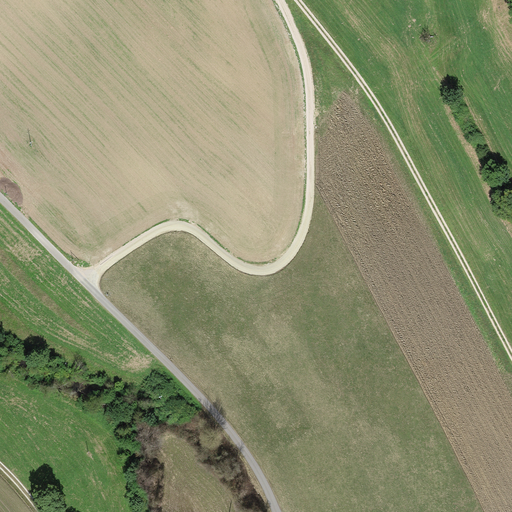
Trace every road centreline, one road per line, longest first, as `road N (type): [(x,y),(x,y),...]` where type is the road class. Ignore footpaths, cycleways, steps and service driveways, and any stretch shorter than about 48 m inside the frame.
road 1 (track): [(278,0),(303,55),(307,93),(309,195),(295,246),(258,271),(174,223),(84,280)]
road 2 (unclassified): [(0,196),(219,411),(276,511)]
road 3 (track): [(295,0),(371,95),(511,359)]
